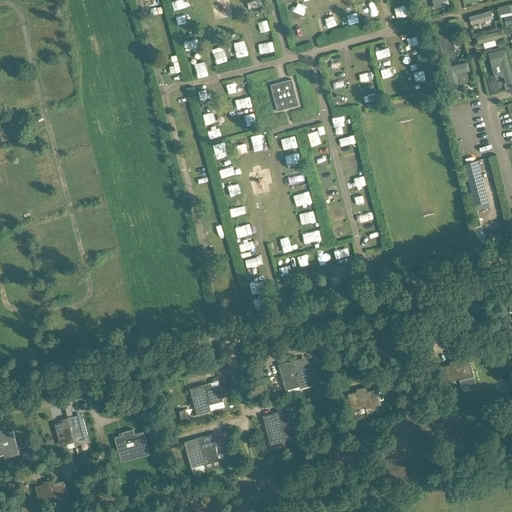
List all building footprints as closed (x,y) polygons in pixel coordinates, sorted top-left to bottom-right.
[(439,0),(432,0),(434,9),(441,7),(439,0)] [(510,6),(499,8),(501,17),(504,16),(511,14),(510,6)] [(375,9),(367,10),(368,19),(376,18),(375,9)] [(491,10),(469,17),(471,25),(493,19),(491,10)] [(178,26),(192,22),(190,12),(175,16),(178,26)] [(354,13),(347,15),(349,24),(356,22),(354,13)] [(257,19),(259,29),(269,27),(267,17),(257,19)] [(444,59),(457,54),(448,23),(434,28),(444,59)] [(501,30),(476,37),(478,44),(483,43),(495,40),(502,37),(501,30)] [(504,39),(496,41),(498,48),(506,46),(504,39)] [(496,45),(495,40),(483,43),(485,48),(496,45)] [(183,44),(186,52),(192,51),(189,42),(183,44)] [(235,46),(238,57),(248,54),(246,43),(235,46)] [(506,84),(511,82),(511,71),(506,48),(488,52),(494,76),(501,75),(501,77),(504,76),(506,84)] [(226,50),(214,53),(217,63),(228,61),(226,50)] [(200,60),(191,62),(193,70),(203,68),(200,60)] [(467,71),(470,70),(468,61),(445,66),(451,92),(461,90),(460,85),(465,84),(469,78),(467,71)] [(270,85),(277,111),(299,105),(292,79),(270,85)] [(497,79),(487,82),(490,92),(499,89),(497,79)] [(246,80),(235,82),(238,95),(249,92),(246,80)] [(342,89),(341,80),(331,81),(332,91),(342,89)] [(343,95),(333,96),(334,104),(343,104),(343,95)] [(350,118),(339,119),(339,129),(350,129),(350,118)] [(16,121),(0,125),(0,129),(1,131),(0,131),(0,133),(2,141),(21,136),(18,126),(17,126),(16,121)] [(210,136),(218,133),(215,123),(206,126),(210,136)] [(266,132),(251,132),(251,149),(266,148),(266,132)] [(473,205),(489,201),(479,160),(463,163),(473,205)] [(218,170),(220,179),(235,176),(233,167),(218,170)] [(295,186),(307,183),(304,172),(292,175),(295,186)] [(310,191),(298,193),(299,204),(311,203),(310,191)] [(315,211),(301,212),(302,221),(316,220),(315,211)] [(250,225),(235,227),(236,238),(251,236),(250,225)] [(365,239),(380,239),(380,230),(365,231),(365,239)] [(299,236),(303,250),(313,247),(309,233),(299,236)] [(328,248),(317,250),(318,261),(330,258),(328,248)] [(257,256),(243,260),(245,269),(259,265),(257,256)] [(468,306),(472,324),(473,326),(487,323),(483,306),(474,309),(473,304),(468,306)] [(459,327),(472,324),(468,306),(463,307),(464,309),(455,311),(459,327)] [(386,335),(391,356),(406,352),(401,336),(392,338),(391,334),(386,335)] [(377,358),(391,354),(386,335),(381,337),(382,339),(372,342),(377,358)] [(298,379),(298,381),(313,377),(308,361),(299,363),(298,359),(291,361),(298,379)] [(454,360),(459,378),(460,380),(474,377),(470,361),(461,363),(460,359),(454,360)] [(445,382),(459,378),(454,360),(449,362),(450,364),(441,366),(445,382)] [(284,383),(298,379),(291,361),(287,362),(288,364),(279,367),(284,383)] [(209,383),(203,385),(208,403),(208,405),(210,411),(225,407),(219,385),(210,387),(209,383)] [(199,388),(190,390),(195,406),(197,415),(210,411),(208,405),(208,403),(203,385),(198,386),(199,388)] [(361,388),(365,406),(365,408),(380,405),(376,389),(367,391),(366,387),(361,388)] [(281,388),(273,390),(274,396),(282,394),(281,388)] [(351,410),(365,406),(361,388),(356,389),(356,392),(347,394),(351,410)] [(185,409),(179,411),(181,419),(187,417),(185,409)] [(282,410),(276,412),(281,430),(283,438),(284,438),(290,436),(289,430),(296,428),(292,412),(283,415),(282,410)] [(265,418),(263,418),(269,441),(283,438),(281,430),(276,412),(272,413),(272,416),(265,418)] [(73,416),(68,418),(74,438),(88,434),(86,428),(83,418),(74,420),(73,416)] [(75,442),(74,438),(68,418),(63,419),(63,421),(54,424),(57,434),(59,440),(61,446),(75,442)] [(128,431),(133,452),(147,448),(143,432),(134,434),(133,430),(128,431)] [(13,431),(0,434),(0,438),(3,451),(17,447),(13,431)] [(133,452),(128,431),(123,432),(123,435),(114,437),(119,453),(133,450),(133,452)] [(52,435),(44,437),(46,444),(54,441),(52,435)] [(203,436),(197,438),(202,456),(203,458),(205,464),(219,460),(213,438),(205,440),(203,436)] [(194,441),(185,444),(191,468),(205,464),(203,458),(202,456),(197,438),(193,439),(194,441)] [(234,456),(231,444),(224,446),(227,454),(229,453),(230,456),(234,456)] [(177,446),(171,448),(173,456),(179,454),(177,446)] [(54,479),(49,480),(55,501),(69,497),(64,481),(55,483),(54,479)] [(54,501),(55,501),(49,480),(43,482),(44,484),(35,487),(40,503),(54,499),(54,501)]
